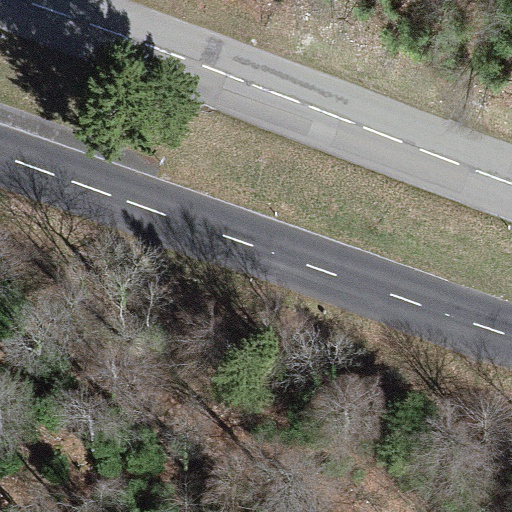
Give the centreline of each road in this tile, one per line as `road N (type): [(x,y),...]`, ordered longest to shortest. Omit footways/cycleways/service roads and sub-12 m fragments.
road 1 (secondary): [(511,335),(0,156)]
road 2 (primary): [(18,0),(511,182)]
